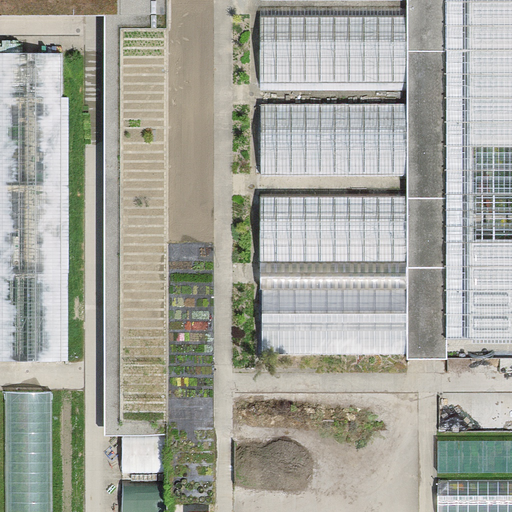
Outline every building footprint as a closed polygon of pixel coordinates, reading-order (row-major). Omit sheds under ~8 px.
[(0,0),(0,13),(97,13),(116,13),(116,0),(0,0)] [(446,0),(406,0),(406,105),(406,170),(406,197),(406,260),(407,359),(446,359),(446,347),(446,0)] [(511,347),(511,0),(446,0),(446,347),(511,347)] [(406,15),(261,15),(260,80),(406,80),(406,15)] [(0,53),(0,359),(61,360),(63,53),(0,53)] [(406,105),(261,105),(261,170),(406,170),(406,105)] [(406,197),(261,196),(260,261),(406,260),(406,197)] [(406,288),(260,288),(260,353),(406,353),(406,288)] [(52,511),(53,393),(5,394),(5,511),(52,511)] [(511,511),(511,475),(440,476),(440,511),(511,511)] [(126,479),(125,510),(160,511),(162,481),(126,479)]
